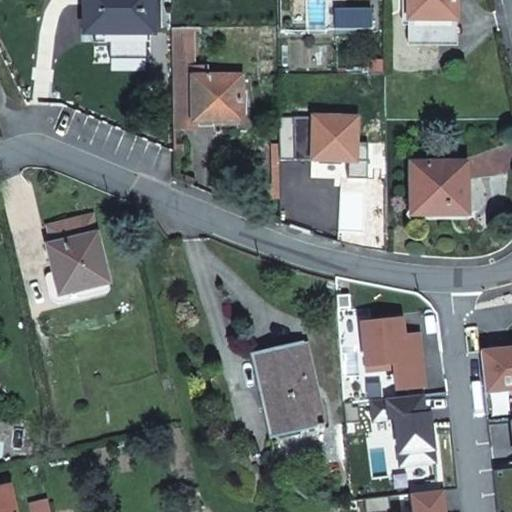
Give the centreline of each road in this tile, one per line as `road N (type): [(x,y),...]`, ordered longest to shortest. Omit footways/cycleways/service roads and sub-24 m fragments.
road 1 (residential): [(455,272),(230,225),(99,155),(22,146),(0,158)]
road 2 (residential): [(455,272),(480,511)]
